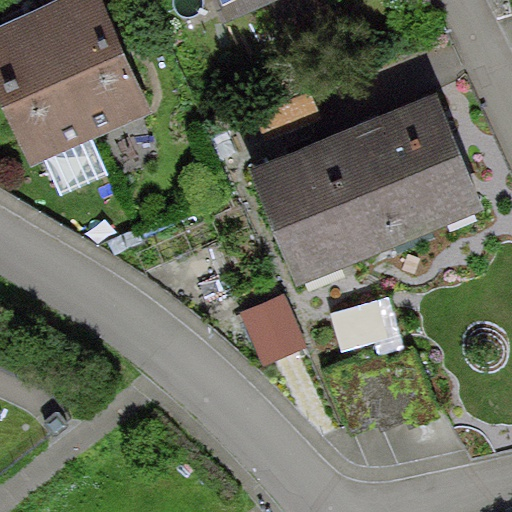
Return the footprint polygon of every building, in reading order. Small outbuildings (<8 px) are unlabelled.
[(83,118),(33,0),(27,0),(0,11),(0,66),(31,140),(83,118)] [(33,0),(83,118),(138,95),(98,0),(33,0)] [(433,85),(253,155),(287,242),(331,225),(336,238),(433,200),(428,186),(466,171),(433,85)] [(268,369),(311,355),(293,299),(250,312),(268,369)] [(411,338),(383,348),(401,397),(404,405),(432,395),(411,338)] [(375,407),(401,397),(383,348),(379,339),(353,349),(372,399),(375,407)] [(344,409),(372,399),(353,349),(350,341),(322,351),(344,409)]
